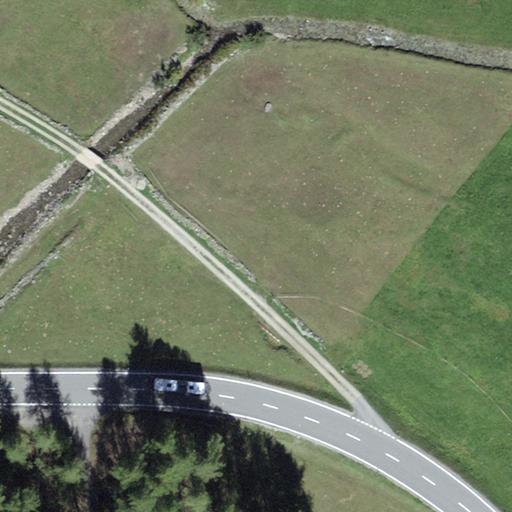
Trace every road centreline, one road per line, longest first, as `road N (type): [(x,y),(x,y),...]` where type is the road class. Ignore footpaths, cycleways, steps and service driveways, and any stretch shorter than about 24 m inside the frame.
road 1 (track): [(0,104),(79,150),(168,223),(360,399),(394,457)]
road 2 (primary): [(470,511),(394,457),(284,408),(199,391),(0,389)]
road 3 (track): [(94,511),(74,388)]
